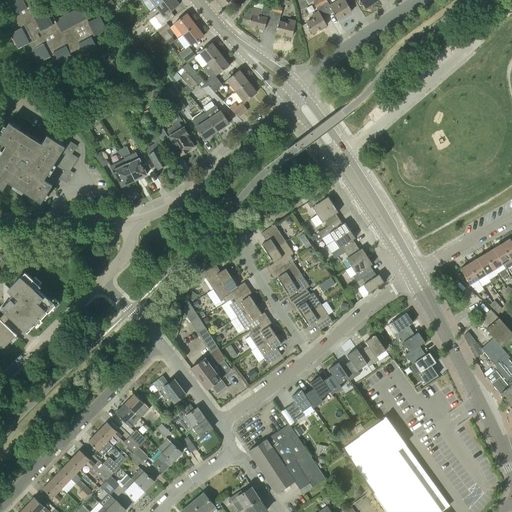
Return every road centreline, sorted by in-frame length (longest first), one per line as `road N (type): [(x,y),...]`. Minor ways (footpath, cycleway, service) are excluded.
road 1 (residential): [(0,506),(158,344)]
road 2 (residential): [(126,222),(185,197),(286,97)]
road 3 (tertiary): [(502,450),(412,273)]
road 4 (residential): [(345,154),(483,36)]
road 5 (residential): [(297,87),(418,0)]
road 6 (residential): [(0,381),(100,281)]
road 7 (tertiary): [(412,273),(398,235),(345,154)]
road 8 (tertiary): [(334,163),(412,273)]
road 9 (residential): [(305,354),(412,273)]
road 10 (residential): [(0,226),(126,222)]
